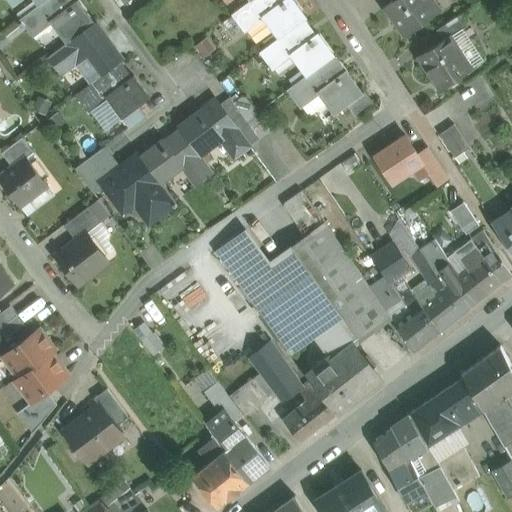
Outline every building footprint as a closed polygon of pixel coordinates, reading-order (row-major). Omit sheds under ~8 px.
[(74,3),(72,0),(46,0),(38,6),(20,20),(32,36),(50,23),(66,44),(91,25),(94,23),(78,0),(74,3)] [(252,0),(250,2),(232,15),(244,32),(263,18),(278,39),(303,21),(307,18),(293,0),(252,0)] [(393,0),(384,7),(406,36),(440,11),(432,0),(393,0)] [(459,15),(436,30),(443,40),(449,36),(450,36),(451,35),(467,26),(459,15)] [(278,39),(260,53),(272,69),(290,56),(306,77),(331,59),(335,56),(318,33),(314,36),(303,21),(278,39)] [(102,40),(91,25),(66,44),(47,58),(60,74),(88,53),(103,74),(104,74),(119,63),(122,61),(105,38),(102,40)] [(443,40),(417,57),(438,91),(473,68),(451,35),(450,36),(449,36),(443,40)] [(342,74),(331,59),(306,77),(288,91),(300,107),(318,93),(334,115),(362,94),(346,71),(342,74)] [(130,78),(119,63),(104,74),(103,74),(94,81),(95,81),(75,95),(88,112),(106,98),(121,120),(150,98),(133,76),(130,78)] [(247,121),(230,98),(221,105),(238,128),(247,121)] [(203,114),(201,111),(179,127),(181,131),(200,156),(221,140),(234,158),(251,146),(238,128),(221,105),(219,103),(203,114)] [(265,107),(256,114),(269,132),(278,125),(265,107)] [(269,132),(256,114),(247,121),(260,139),(269,132)] [(247,121),(238,128),(251,146),(260,139),(247,121)] [(454,125),(440,134),(455,158),(470,148),(454,125)] [(181,131),(165,142),(163,139),(141,156),(141,157),(162,184),(183,168),(197,186),(213,174),(200,156),(181,131)] [(406,136),(375,157),(392,183),(387,199),(389,200),(394,182),(422,163),(423,163),(418,154),(406,136)] [(22,138),(1,153),(12,167),(26,157),(27,157),(34,153),(22,138)] [(102,148),(75,169),(92,191),(102,184),(94,173),(109,162),(110,164),(112,162),(102,148)] [(448,178),(428,148),(418,154),(423,163),(422,163),(436,186),(448,178)] [(12,167),(0,176),(0,181),(19,207),(48,185),(27,157),(26,157),(12,167)] [(141,157),(126,168),(124,165),(116,171),(110,164),(109,162),(94,173),(102,184),(123,213),(142,199),(157,218),(176,203),(162,184),(141,157)] [(302,190),(282,204),(305,237),(324,223),(302,190)] [(329,209),(317,192),(310,198),(321,214),(329,209)] [(479,226),(463,203),(450,212),(466,235),(479,226)] [(89,206),(64,225),(75,240),(86,232),(87,233),(101,222),(89,206)] [(511,210),(501,217),(511,233),(511,210)] [(511,233),(501,217),(492,223),(511,253),(511,233)] [(305,237),(270,264),(245,230),(216,251),(291,354),(315,337),(329,356),(306,374),(310,380),(336,413),(380,378),(353,344),(364,336),(388,316),(384,311),(385,310),(369,286),(362,277),(360,273),(344,250),(343,251),(324,223),(305,237)] [(511,275),(483,231),(471,240),(483,258),(501,283),(511,275)] [(87,233),(86,232),(75,240),(56,255),(79,285),(109,262),(87,233)] [(435,240),(420,250),(431,267),(446,256),(435,240)] [(471,240),(455,252),(471,267),(483,258),(471,240)] [(394,246),(373,260),(389,283),(409,270),(394,246)] [(431,267),(420,250),(412,255),(423,272),(431,267)] [(459,277),(456,278),(475,303),(501,283),(483,258),(471,267),(459,277)] [(459,277),(450,263),(438,271),(448,285),(444,288),(463,312),(475,303),(456,278),(459,277)] [(0,294),(13,285),(0,266),(0,294)] [(437,294),(421,306),(439,331),(463,312),(444,288),(431,267),(423,272),(437,294)] [(366,274),(362,277),(369,286),(380,278),(374,269),(366,274)] [(397,302),(381,278),(380,278),(369,286),(385,310),(397,302)] [(421,306),(417,302),(410,308),(413,312),(396,325),(414,351),(439,331),(421,306)] [(10,306),(0,313),(0,329),(7,339),(24,325),(10,306)] [(134,329),(154,354),(166,345),(146,320),(134,329)] [(40,328),(2,357),(17,378),(18,379),(53,353),(57,350),(40,328)] [(257,351),(249,358),(260,373),(275,392),(282,402),(289,397),(291,396),(285,387),(281,380),(292,372),(270,340),(257,351)] [(252,344),(244,351),(249,358),(257,351),(252,344)] [(511,366),(501,346),(462,374),(464,377),(483,411),(504,447),(511,442),(511,366)] [(53,353),(18,379),(17,378),(13,381),(30,404),(47,391),(69,374),(53,353)] [(336,413),(310,380),(303,386),(292,372),(281,380),(285,387),(291,396),(289,397),(290,402),(291,403),(302,394),(306,400),(324,423),(336,413)] [(228,397),(243,416),(275,392),(260,373),(228,397)] [(464,377),(411,413),(428,443),(429,446),(483,411),(464,377)] [(228,397),(217,382),(204,392),(214,405),(218,402),(224,411),(225,410),(235,422),(243,416),(228,397)] [(129,417),(107,389),(94,398),(100,405),(116,427),(129,417)] [(30,404),(18,413),(33,433),(57,404),(47,391),(30,404)] [(306,400),(283,420),(300,442),(324,423),(306,400)] [(116,427),(100,405),(66,431),(89,461),(123,436),(116,427)] [(235,422),(225,410),(224,411),(208,424),(227,449),(224,451),(249,483),(269,467),(235,422)] [(428,449),(409,415),(391,428),(410,460),(428,449)] [(410,460),(391,428),(372,440),(390,472),(405,502),(426,491),(419,478),(410,460)] [(224,451),(215,439),(207,445),(205,449),(213,460),(193,476),(217,508),(249,483),(224,451)] [(458,446),(436,459),(437,461),(440,468),(450,485),(453,490),(479,476),(465,449),(461,451),(458,446)] [(511,461),(511,460),(492,471),(507,499),(511,496),(511,461)] [(436,470),(419,478),(426,491),(429,496),(439,491),(450,485),(440,468),(436,470)] [(361,472),(317,500),(324,511),(380,511),(385,509),(361,472)] [(450,485),(439,491),(443,498),(453,492),(453,490),(450,485)] [(123,493),(117,486),(99,501),(107,511),(127,511),(140,502),(129,488),(123,493)] [(426,491),(405,502),(410,511),(417,511),(433,504),(429,496),(426,491)] [(304,511),(295,497),(273,511),(304,511)] [(107,511),(99,501),(84,511),(107,511)]
